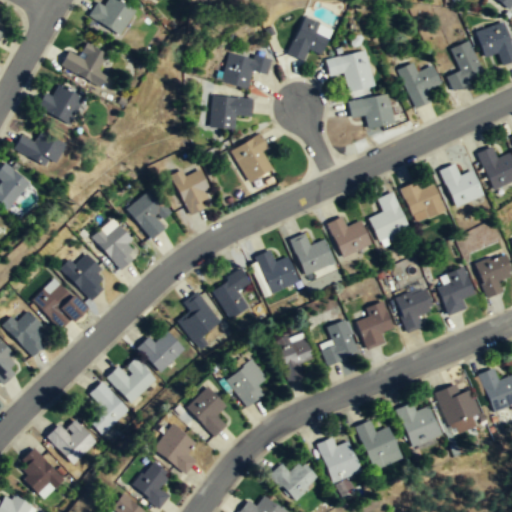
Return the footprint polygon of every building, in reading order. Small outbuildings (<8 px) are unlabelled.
[(117,37),(133,11),(115,0),(106,0),(102,7),(95,3),(86,17),(117,37)] [(511,4),(511,0),(498,0),(509,8),(511,4)] [(303,62),(307,51),(319,56),(329,29),(301,18),(286,56),(303,62)] [(511,61),(511,46),(503,21),(475,32),(483,55),(495,53),(500,65),(511,61)] [(445,77),(450,89),(481,77),(467,41),(448,49),(458,72),(445,77)] [(105,75),(97,71),(105,55),(83,45),(78,57),(66,52),(58,69),(99,87),(105,75)] [(372,87),(364,51),(324,60),(328,78),(342,75),(346,93),(372,87)] [(227,52),(219,83),(246,89),(250,71),(265,75),(269,61),(227,52)] [(412,110),(430,103),(425,91),(439,85),(431,67),(416,73),(413,64),(396,71),(412,110)] [(51,95),(43,92),(35,110),(69,125),(82,97),(56,85),(51,95)] [(212,96),(208,128),(232,131),(234,116),(248,118),(251,100),(212,96)] [(348,119),(362,117),(364,129),(391,124),(387,96),(346,102),(348,119)] [(11,151),(51,170),(63,143),(37,131),(32,142),(19,135),(11,151)] [(273,169),(257,136),(227,150),(243,184),(273,169)] [(511,181),(511,157),(509,151),(496,156),(491,145),(475,153),(493,190),(511,181)] [(0,166),(0,207),(4,211),(28,185),(3,163),(0,166)] [(437,170),(452,207),(481,195),(471,170),(458,175),(453,164),(437,170)] [(197,171),(172,183),(187,216),(212,205),(197,171)] [(414,224),(443,209),(431,185),(422,189),(417,180),(397,190),(414,224)] [(170,212),(149,188),(125,209),(149,239),(163,227),(154,216),(156,213),(162,219),(170,212)] [(374,200),(380,213),(366,219),(377,243),(408,229),(391,192),(374,200)] [(370,246),(358,221),(344,227),(340,217),(324,224),(340,259),(370,246)] [(105,236),(99,228),(89,236),(117,271),(131,260),(127,254),(131,249),(126,243),(130,239),(118,225),(105,236)] [(308,246),(303,235),(288,241),(302,277),(333,265),(323,240),(308,246)] [(286,258),(273,263),(268,252),(253,259),(268,296),(297,284),(286,258)] [(485,298),(503,290),(498,280),(509,275),(500,253),(471,266),(485,298)] [(108,282),(83,255),(62,274),(87,301),(108,282)] [(460,299),(471,295),(462,268),(442,275),(445,284),(435,287),(445,316),(464,309),(460,299)] [(240,272),(209,291),(228,321),(247,308),(238,293),(249,286),(240,272)] [(83,308),(69,294),(67,295),(56,283),(46,294),(40,288),(29,299),(56,328),(66,320),(68,322),(83,308)] [(417,317),(431,313),(423,289),(393,300),(405,333),(421,328),(417,317)] [(196,294),(181,305),(188,314),(175,323),(191,345),(219,325),(196,294)] [(378,334),(391,329),(381,303),(366,309),(369,316),(353,322),(364,350),(382,343),(378,334)] [(30,357),(49,340),(23,313),(4,330),(30,357)] [(329,344),(319,348),(326,367),(356,355),(342,321),(323,329),(329,344)] [(152,344),(147,338),(134,349),(157,374),(182,351),(166,332),(152,344)] [(298,365),(311,360),(303,339),(273,350),(286,385),(304,378),(298,365)] [(0,383),(1,384),(15,370),(9,364),(15,358),(0,343),(0,383)] [(122,373),(116,367),(104,378),(128,405),(153,382),(135,361),(122,373)] [(245,410),(263,396),(256,387),(265,380),(250,361),(223,383),(245,410)] [(511,378),(510,374),(497,379),(491,367),(477,373),(486,393),(493,411),(511,403),(511,378)] [(87,396),(98,407),(84,421),(100,437),(126,410),(99,383),(87,396)] [(468,386),(435,398),(447,430),(457,426),(459,431),(468,428),(465,422),(479,417),(468,386)] [(224,408),(205,388),(183,409),(212,440),(225,428),(215,416),(224,408)] [(408,449),(438,438),(427,407),(413,412),(410,403),(393,409),(408,449)] [(62,430),(57,425),(43,438),(71,466),(94,442),(72,420),(62,430)] [(401,460),(388,426),(373,432),(369,421),(353,427),(371,472),(401,460)] [(193,446),(171,425),(150,446),(180,476),(194,462),(185,453),(193,446)] [(349,442),(333,446),(331,439),(316,443),(328,484),(359,475),(349,442)] [(13,471),(41,501),(62,481),(34,451),(13,471)] [(127,487),(155,510),(168,495),(159,488),(166,479),(147,463),(127,487)] [(289,474),(280,465),(267,477),(293,504),(317,480),(300,463),(289,474)] [(0,511),(31,511),(33,508),(0,496),(0,511)] [(141,511),(122,496),(109,511),(141,511)] [(254,507),(245,501),(237,511),(283,511),(261,496),(254,507)]
